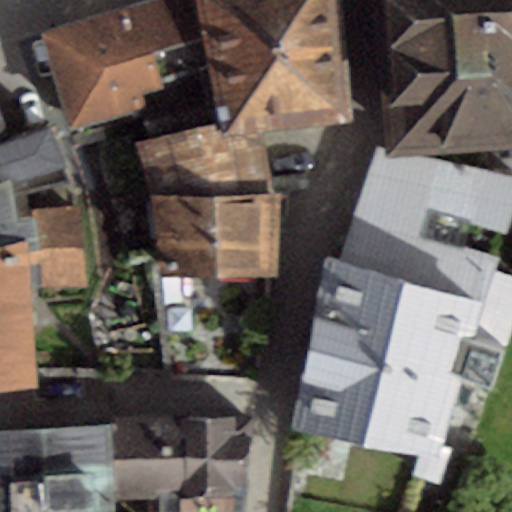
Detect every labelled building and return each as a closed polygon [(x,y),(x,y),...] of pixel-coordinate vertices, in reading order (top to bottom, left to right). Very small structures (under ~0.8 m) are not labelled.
[(156,0),(136,0),(40,32),(70,119),(184,81),(156,0)] [(197,0),(218,122),(220,136),(263,131),(354,120),(352,87),(345,88),(336,0),(197,0)] [(511,0),(372,0),(385,147),(386,156),(420,153),(511,147),(511,0)] [(0,109),(0,141),(11,137),(0,109)] [(150,195),(275,193),(263,131),(220,136),(218,122),(137,143),(150,195)] [(11,137),(0,141),(0,181),(10,178),(14,190),(67,169),(48,125),(11,137)] [(377,146),(340,258),(471,299),(484,303),(511,213),(511,176),(420,153),(386,156),(385,147),(377,146)] [(0,181),(0,389),(37,384),(33,287),(31,243),(21,212),(14,190),(10,178),(0,181)] [(275,193),(150,195),(161,277),(278,276),(281,193),(275,193)] [(81,208),(21,212),(31,243),(33,287),(86,287),(81,208)] [(471,299),(340,258),(326,255),(319,294),(310,345),(299,406),(294,426),(301,428),(432,461),(471,299)] [(245,511),(252,419),(104,430),(106,511),(141,511),(150,511),(149,511),(245,511)] [(96,430),(0,435),(0,511),(60,511),(100,510),(96,430)]
